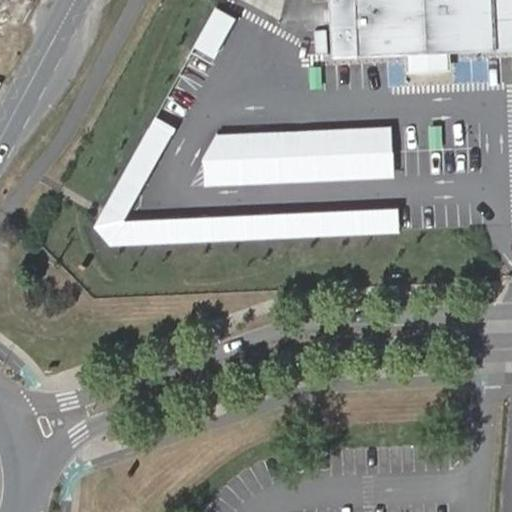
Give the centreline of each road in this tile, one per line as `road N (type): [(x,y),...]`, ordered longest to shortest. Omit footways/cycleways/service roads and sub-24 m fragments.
road 1 (tertiary): [(23,433),(350,326),(511,324)]
road 2 (secondary): [(0,139),(75,0)]
